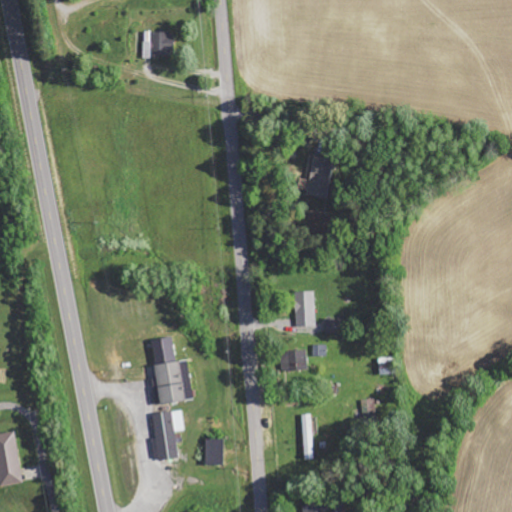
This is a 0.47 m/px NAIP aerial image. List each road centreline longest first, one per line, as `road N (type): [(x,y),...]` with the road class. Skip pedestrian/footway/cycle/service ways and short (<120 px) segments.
road 1 (trunk): [(106,511),(9,0)]
road 2 (tertiary): [(263,511),(221,0)]
